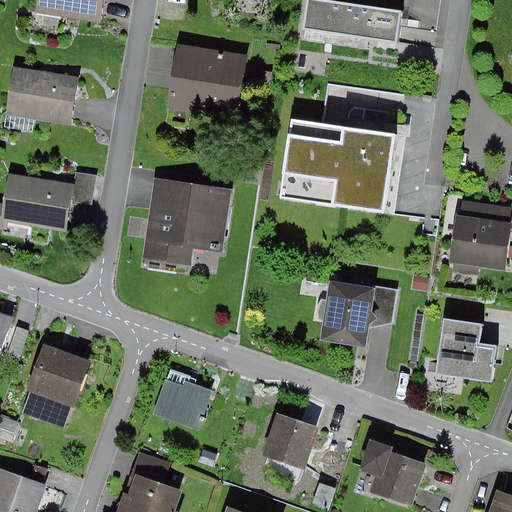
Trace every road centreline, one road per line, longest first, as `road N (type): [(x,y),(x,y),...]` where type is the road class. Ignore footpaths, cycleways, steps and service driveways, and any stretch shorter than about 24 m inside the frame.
road 1 (residential): [(478,445),(151,331)]
road 2 (residential): [(143,0),(94,312)]
road 3 (residential): [(151,331),(87,511)]
road 4 (residential): [(432,177),(457,0)]
